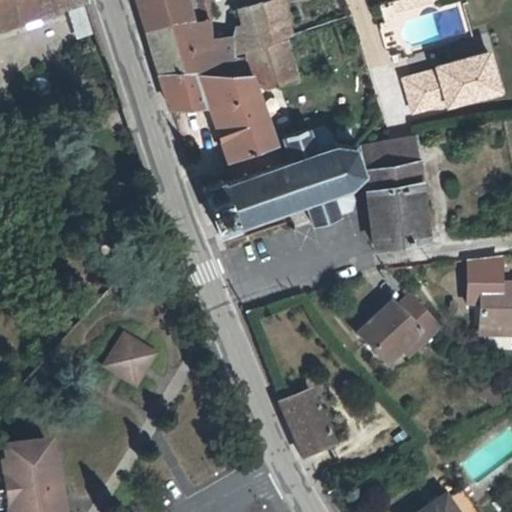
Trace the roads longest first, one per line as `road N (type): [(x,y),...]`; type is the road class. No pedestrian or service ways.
road 1 (tertiary): [(112,0),(219,306)]
road 2 (residential): [(219,306),(384,257),(511,245)]
road 3 (tertiary): [(219,306),(278,460)]
